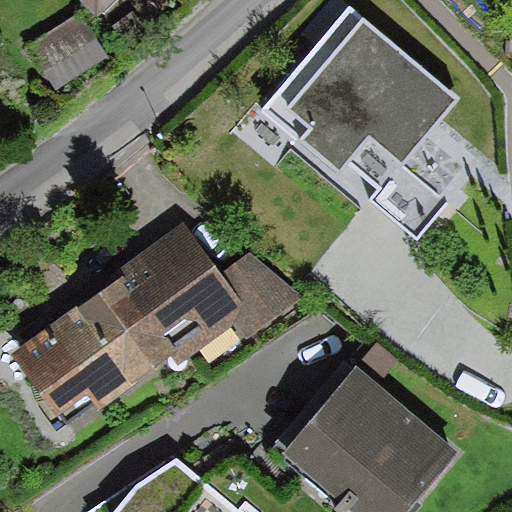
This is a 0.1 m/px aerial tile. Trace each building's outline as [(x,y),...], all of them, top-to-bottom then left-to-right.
[(83,0),(99,16),(116,0),(83,0)] [(460,106),(351,14),(261,120),(340,187),(371,151),(400,176),(460,106)] [(107,61),(79,17),(29,48),(57,92),(107,61)] [(303,306),(249,259),(217,281),(181,231),(120,274),(127,283),(16,367),(57,426),(91,402),(102,419),(157,381),(180,369),(234,327),(248,345),(303,306)] [(417,511),(459,462),(347,370),(279,452),(351,511),(417,511)] [(239,511),(175,462),(96,511),(239,511)]
